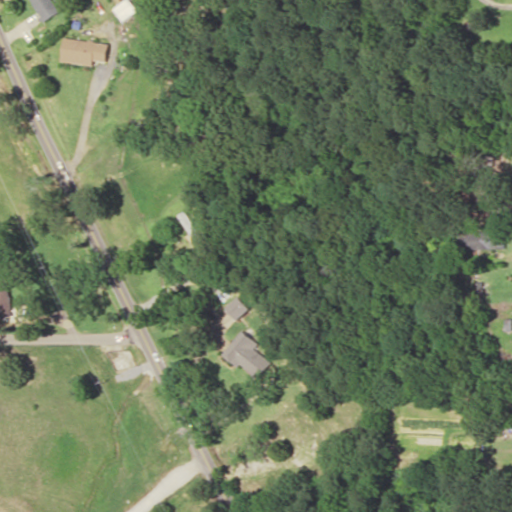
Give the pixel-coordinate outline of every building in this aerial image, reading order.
[(33,0),(44,20),(60,12),(54,0),(33,0)] [(122,19),(138,10),(132,0),(117,0),(120,4),(115,7),(122,19)] [(62,61),(94,64),(94,59),(108,60),(110,41),(64,36),(62,61)] [(506,247),(505,230),(460,231),(461,248),(506,247)] [(0,278),(0,315),(11,315),(10,278),(0,278)] [(250,308),(240,295),(227,306),(238,319),(250,308)] [(259,341),(241,329),(223,353),(259,378),(271,360),(255,348),(259,341)]
